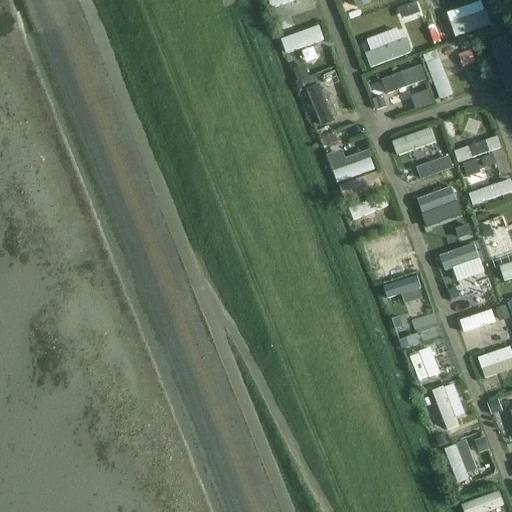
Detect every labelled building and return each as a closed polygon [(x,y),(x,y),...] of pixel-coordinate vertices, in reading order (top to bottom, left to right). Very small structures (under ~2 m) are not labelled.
[(473,17),(508,5),(505,0),(474,0),(468,2),(473,17)] [(454,81),(469,76),(456,38),(442,43),(454,81)] [(433,46),(397,60),(403,74),(438,61),(433,46)] [(350,143),(365,137),(361,127),(346,133),(350,143)] [(475,145),(489,139),(484,127),(470,133),(475,145)] [(486,169),(501,161),(490,142),(475,150),(486,169)] [(473,160),(461,164),(475,199),(487,194),(473,160)] [(371,202),(393,193),(389,180),(366,188),(371,202)] [(491,201),(469,205),(475,236),(497,232),(491,201)] [(480,253),(491,280),(511,271),(511,268),(502,244),(480,253)] [(402,267),(408,300),(422,297),(416,264),(402,267)] [(425,336),(435,362),(457,354),(447,328),(425,336)] [(511,331),(495,336),(500,352),(511,349),(511,331)] [(464,411),(476,406),(461,366),(448,371),(464,411)] [(471,459),(484,455),(475,425),(462,428),(471,459)]
